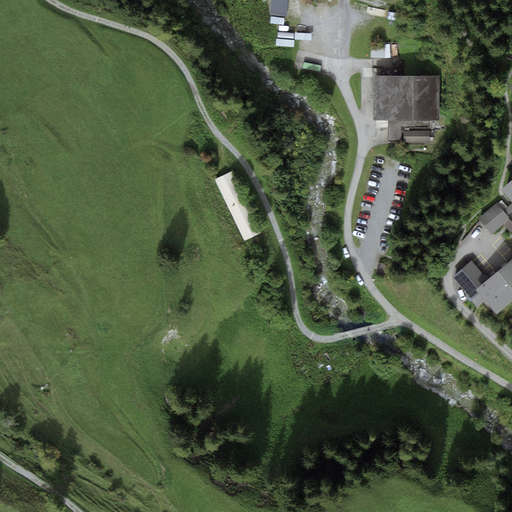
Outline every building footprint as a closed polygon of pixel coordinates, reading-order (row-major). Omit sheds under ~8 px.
[(371,62),(390,61),(389,48),(370,49),(371,62)] [(440,76),(374,76),(374,119),(389,120),(429,120),(439,120),(440,76)] [(429,120),(389,120),(388,141),(401,141),(401,126),(429,127),(429,120)] [(429,143),(429,131),(404,131),(404,143),(429,143)] [(233,171),(215,180),(244,241),(263,232),(233,171)] [(511,180),(502,190),(511,201),(511,180)] [(501,200),(496,204),(507,216),(511,211),(511,203),(507,207),(501,200)] [(496,204),(495,203),(479,218),(492,234),(503,224),(509,219),(507,216),(496,204)] [(511,222),(509,219),(503,224),(511,234),(511,232),(511,222)] [(511,300),(511,259),(505,265),(489,279),(476,290),(485,301),(497,314),(511,300)] [(476,290),(489,279),(472,260),(463,268),(452,278),(478,307),(482,303),(485,301),(476,290)]
